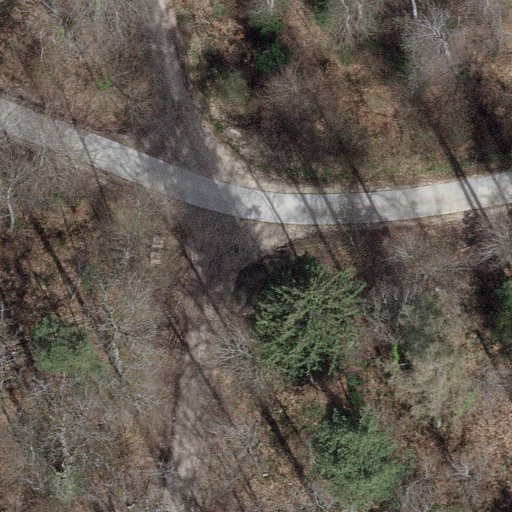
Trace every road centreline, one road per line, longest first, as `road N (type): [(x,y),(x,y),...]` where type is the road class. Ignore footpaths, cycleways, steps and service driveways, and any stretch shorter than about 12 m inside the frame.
road 1 (track): [(511,184),(320,208),(229,196),(0,110)]
road 2 (track): [(229,196),(168,511)]
road 3 (track): [(229,196),(158,0)]
